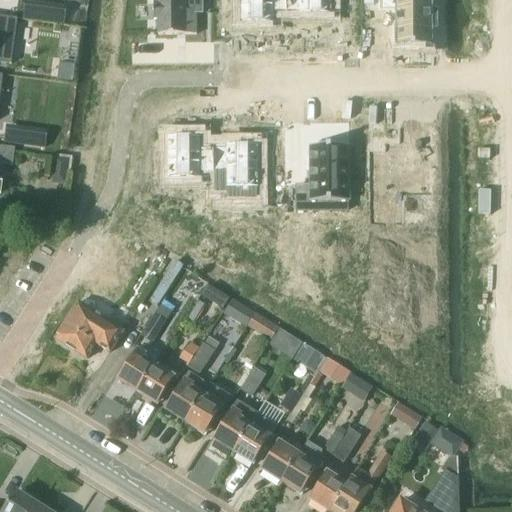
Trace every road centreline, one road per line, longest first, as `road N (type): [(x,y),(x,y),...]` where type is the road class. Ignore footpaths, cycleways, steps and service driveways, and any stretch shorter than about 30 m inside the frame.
road 1 (residential): [(0,380),(105,201),(128,78),(508,78)]
road 2 (residential): [(511,366),(508,78)]
road 3 (tertiary): [(179,511),(0,399)]
